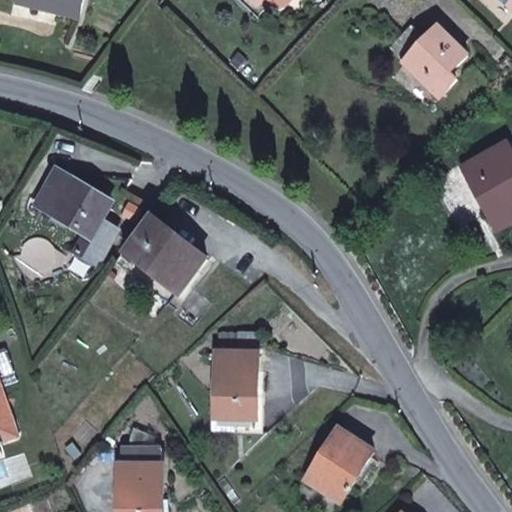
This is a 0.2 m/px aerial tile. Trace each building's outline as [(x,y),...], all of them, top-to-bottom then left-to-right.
[(81,19),(85,0),(21,0),(20,4),(81,19)] [(511,0),(503,0),(511,8),(511,0)] [(406,63),(429,40),(413,25),(391,49),(406,63)] [(453,74),(470,57),(441,28),(429,40),(406,63),(442,99),(460,81),(453,74)] [(511,223),(511,150),(509,145),(471,166),(491,204),(486,206),(499,230),(511,223)] [(491,204),(471,166),(466,169),(486,206),(491,204)] [(92,215),(101,201),(58,176),(44,199),(59,208),(55,215),(88,235),(77,253),(99,266),(120,232),(104,223),(99,219),(92,215)] [(55,215),(59,208),(44,199),(37,210),(52,219),(55,215)] [(99,219),(107,205),(101,201),(92,215),(99,219)] [(104,223),(113,209),(107,205),(99,219),(104,223)] [(181,295),(209,260),(153,216),(126,252),(181,295)] [(259,421),(261,355),(220,354),(218,420),(259,421)] [(0,443),(20,438),(0,378),(0,443)] [(344,504),(377,453),(342,431),(309,481),(344,504)] [(165,467),(165,450),(124,450),(124,467),(165,467)] [(164,511),(165,467),(124,467),(123,511),(164,511)]
